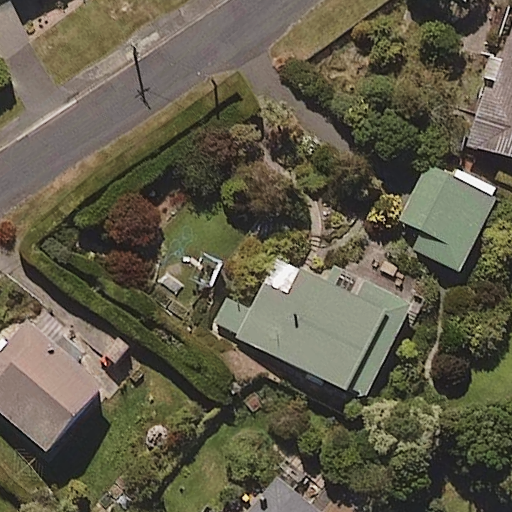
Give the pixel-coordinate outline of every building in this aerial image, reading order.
[(511,43),(502,73),(495,71),(468,156),(511,170),(511,43)] [(497,206),(427,174),(401,229),(415,235),(406,254),(462,281),(497,206)] [(334,293),(280,263),(253,311),(229,298),(212,328),(362,411),(414,319),(342,279),(334,293)] [(105,402),(16,316),(0,332),(0,417),(46,463),(105,402)] [(306,511),(276,486),(253,511),(306,511)]
